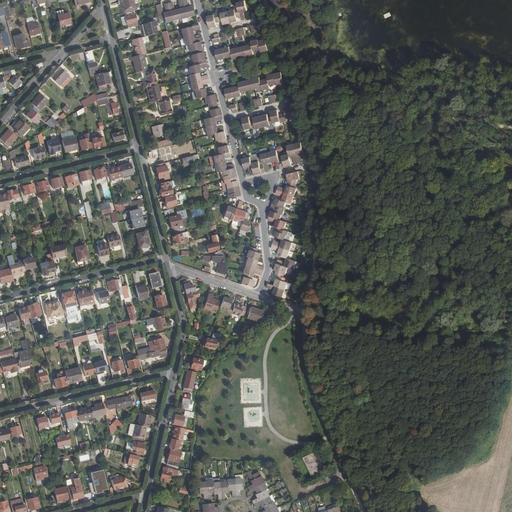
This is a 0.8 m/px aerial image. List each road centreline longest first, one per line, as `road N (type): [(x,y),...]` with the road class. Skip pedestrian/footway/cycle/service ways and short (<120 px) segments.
road 1 (track): [(362,511),(306,365),(301,310),(319,230),(320,163),(308,92),(264,0)]
road 2 (residential): [(174,371),(0,414)]
road 3 (residential): [(0,298),(165,257)]
road 4 (residential): [(138,147),(0,182)]
road 5 (residential): [(146,494),(174,371)]
